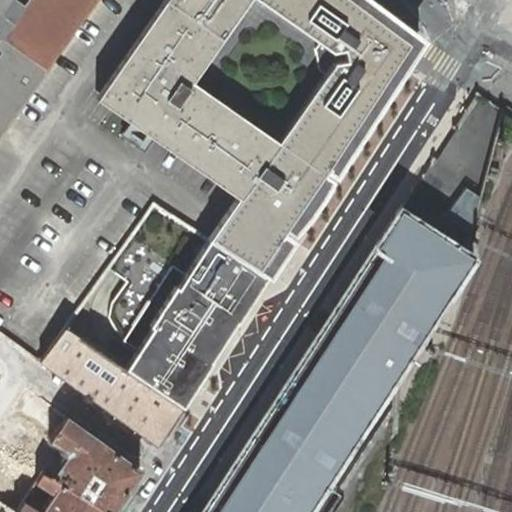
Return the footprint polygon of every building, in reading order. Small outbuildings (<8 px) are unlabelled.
[(165,0),(96,99),(242,201),(284,229),(293,234),(403,66),(393,59),(394,34),(401,24),(369,0),(165,0)] [(419,38),(401,24),(394,34),(393,59),(403,66),(419,41),(420,40),(419,39),(419,38)] [(284,229),(242,201),(226,221),(211,241),(266,276),(279,256),(289,241),(279,235),(284,229)] [(399,207),(200,511),(306,511),(473,256),(399,207)] [(181,406),(266,276),(211,241),(127,370),(181,406)]
